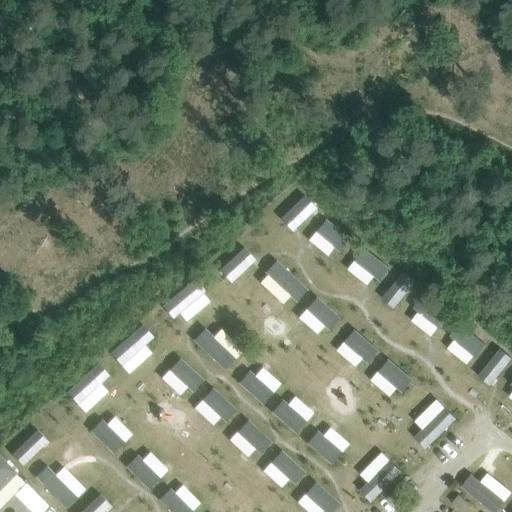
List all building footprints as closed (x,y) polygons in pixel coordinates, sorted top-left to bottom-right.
[(305,195),(286,213),(298,225),(316,207),(305,195)] [(326,219),(316,231),(335,247),(340,251),(350,239),(326,219)] [(365,248),(355,261),(374,276),(380,280),(389,268),(365,248)] [(239,252),(220,270),(231,282),(250,265),(239,252)] [(276,260),(265,272),(268,275),(290,295),(296,301),(307,289),(276,260)] [(404,271),(387,292),(400,302),(416,281),(404,271)] [(196,279),(163,306),(173,318),(179,313),(203,293),(206,291),(196,279)] [(423,296),(413,308),(418,312),(438,327),(439,328),(448,315),(423,296)] [(316,297),(306,309),(324,325),(330,330),(340,318),(316,297)] [(459,324),(449,336),(454,340),(474,355),(475,356),(484,343),(459,324)] [(143,325),(111,353),(121,365),(145,344),(153,337),(143,325)] [(205,328),(194,340),(225,369),(236,358),(214,337),(205,328)] [(355,330),(344,342),(363,358),(368,363),(379,350),(355,330)] [(511,358),(500,348),(483,369),(496,379),(511,358)] [(180,358),(169,370),(187,386),(193,391),(203,379),(180,358)] [(389,359),(378,372),(397,388),(402,392),(413,380),(389,359)] [(98,363),(67,392),(78,404),(100,383),(109,375),(98,363)] [(249,370),(239,382),(262,403),(273,392),(255,376),(249,370)] [(213,388),(202,400),(220,416),(225,421),(236,409),(213,388)] [(283,400),(272,412),(296,433),(307,421),(288,404),(283,400)] [(423,429),(414,437),(426,449),(456,418),(445,407),(444,407),(423,429)] [(102,419),(91,431),(113,453),(125,442),(125,441),(107,424),(102,419)] [(248,420),(237,432),(255,448),(260,453),(271,441),(248,420)] [(318,431),(307,442),(331,463),(341,452),(323,435),(318,431)] [(31,435),(12,454),(23,465),(42,447),(31,435)] [(281,450),(270,462),(288,479),(294,484),(305,471),(281,450)] [(138,454),(126,466),(148,488),(160,477),(143,460),(138,454)] [(0,489),(16,473),(0,456),(0,489)] [(368,482),(360,490),(371,502),(401,471),(390,460),(368,482)] [(47,465),(36,477),(66,508),(77,496),(56,474),(47,465)] [(471,474),(461,486),(492,511),(495,511),(504,501),(481,482),(471,474)] [(315,481),(304,494),(323,510),(325,511),(330,511),(339,502),(315,481)] [(170,488),(159,499),(172,511),(191,511),(193,511),(192,510),(175,493),(170,488)] [(459,495),(452,503),(460,509),(467,502),(459,495)] [(93,499),(79,511),(103,511),(105,511),(93,499)]
